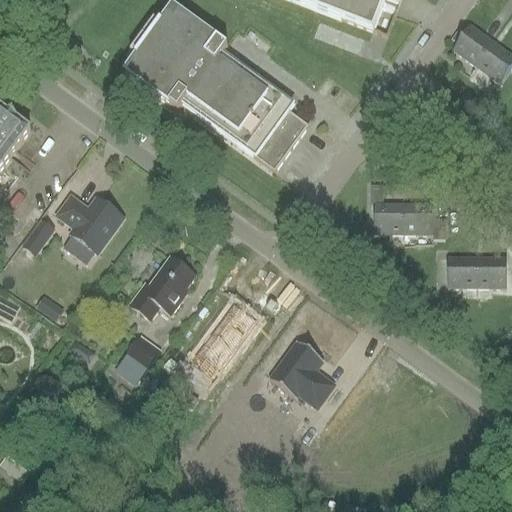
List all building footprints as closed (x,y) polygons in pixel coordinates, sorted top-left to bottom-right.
[(284,0),(392,41),(403,12),(389,7),(391,0),(284,0)] [(232,52),(177,12),(166,27),(165,26),(164,27),(158,23),(135,55),(140,59),(140,61),(141,62),(130,77),(182,115),(187,109),(279,176),(313,130),(223,65),(232,52)] [(471,31),(453,55),(477,72),(493,50),(486,45),(487,43),(471,31)] [(493,50),(477,72),(500,89),(511,72),(511,60),(501,53),(500,55),(493,50)] [(0,170),(28,133),(15,123),(16,122),(6,114),(5,115),(0,111),(0,170)] [(374,188),(374,208),(379,208),(378,239),(407,240),(408,209),(386,209),(386,188),(374,188)] [(71,200),(57,219),(75,232),(71,238),(96,257),(122,221),(97,202),(89,213),(71,200)] [(408,209),(407,240),(436,240),(436,243),(448,243),(448,222),(437,222),(437,210),(408,209)] [(58,234),(45,224),(25,251),(38,261),(58,234)] [(144,287),(128,308),(149,324),(159,311),(170,319),(181,304),(179,302),(195,281),(190,278),(192,275),(192,272),(184,267),(181,267),(180,270),(169,262),(149,290),(144,287)] [(444,273),(443,286),(452,286),(452,293),(481,293),(481,263),(452,263),(452,273),(444,273)] [(481,263),(481,293),(510,294),(510,296),(511,295),(511,274),(510,275),(510,264),(481,263)] [(249,328),(224,311),(189,359),(214,377),(249,328)] [(140,386),(162,356),(141,341),(119,371),(140,386)] [(81,350),(76,346),(71,354),(79,359),(82,354),(81,350)] [(324,366),(298,347),(270,385),(296,404),(299,400),(318,414),(335,391),(316,377),(324,366)]
